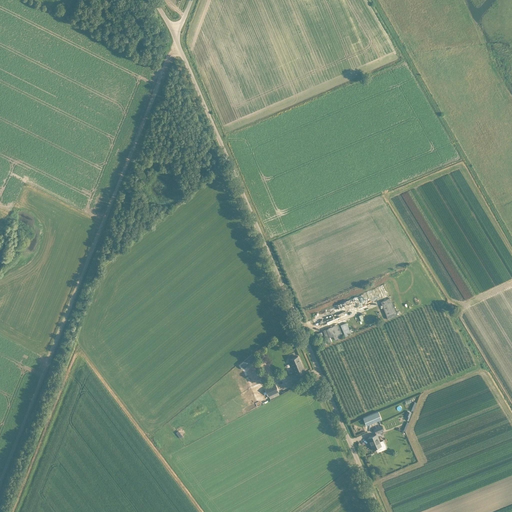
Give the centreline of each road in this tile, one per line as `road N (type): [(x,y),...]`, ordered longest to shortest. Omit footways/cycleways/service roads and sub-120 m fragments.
road 1 (unclassified): [(382,511),(175,39)]
road 2 (track): [(0,483),(175,39)]
